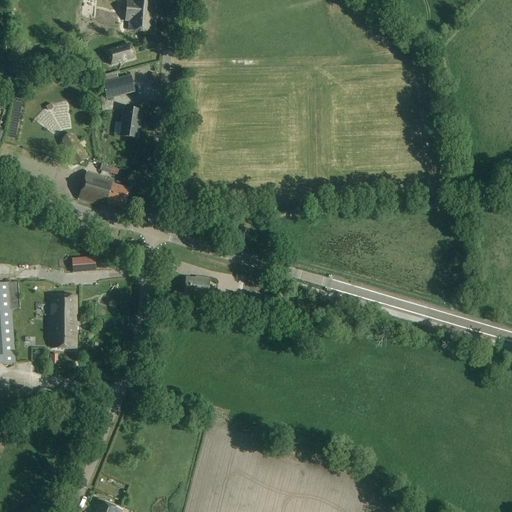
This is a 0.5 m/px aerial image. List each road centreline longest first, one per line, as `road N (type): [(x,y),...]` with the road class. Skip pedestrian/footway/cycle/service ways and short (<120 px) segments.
road 1 (tertiary): [(511,338),(149,230)]
road 2 (unclassified): [(72,511),(128,375),(149,230)]
road 3 (unclassified): [(149,230),(173,0)]
road 4 (tertiary): [(149,230),(0,187)]
